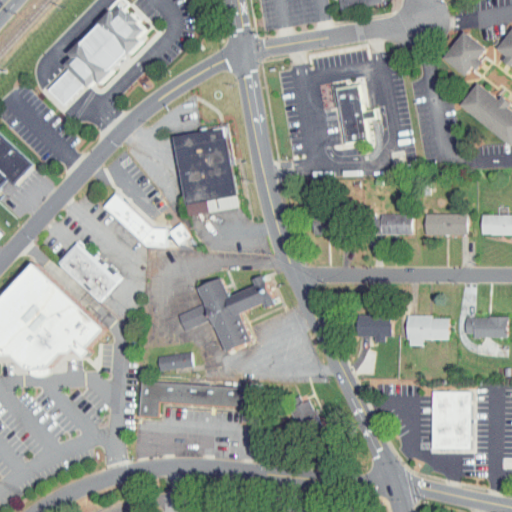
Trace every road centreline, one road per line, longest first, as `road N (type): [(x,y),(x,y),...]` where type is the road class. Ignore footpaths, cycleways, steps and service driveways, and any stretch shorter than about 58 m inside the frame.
road 1 (residential): [(234,0),(276,218),(376,442),(398,511)]
road 2 (residential): [(511,507),(392,486),(180,467),(102,482),(43,511)]
road 3 (residential): [(246,51),(143,111),(0,262)]
road 4 (residential): [(511,275),(295,274)]
road 5 (residential): [(246,51),(388,25),(414,14),(414,0)]
